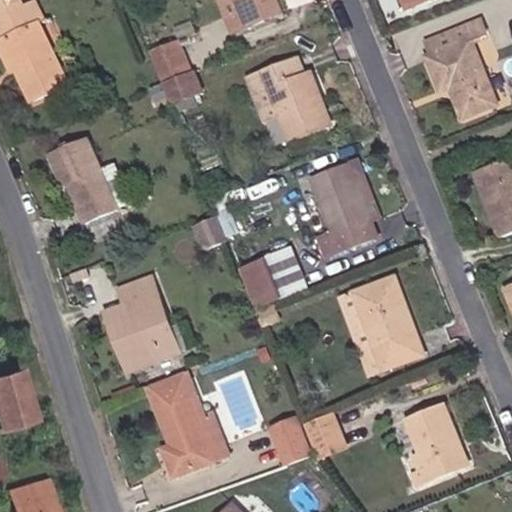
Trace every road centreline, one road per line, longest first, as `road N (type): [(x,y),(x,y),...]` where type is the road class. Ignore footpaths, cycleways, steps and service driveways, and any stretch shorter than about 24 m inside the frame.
road 1 (residential): [(511,405),(349,0)]
road 2 (residential): [(0,181),(107,511)]
